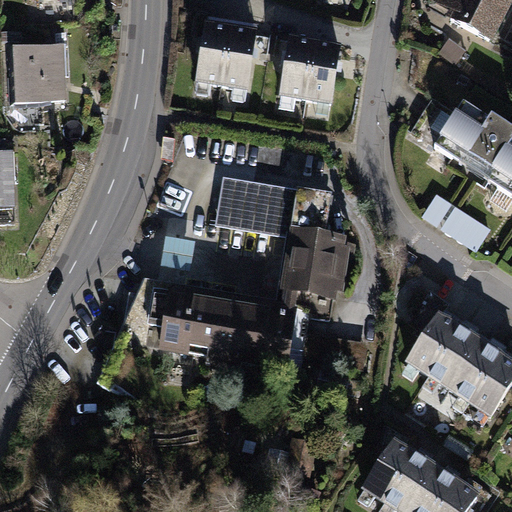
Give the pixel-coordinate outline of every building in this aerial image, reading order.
[(511,21),(511,1),(508,0),(438,0),(433,10),(499,46),(511,21)] [(255,33),(202,26),(193,98),(246,105),(255,33)] [(340,54),(286,45),(274,113),(328,122),(340,54)] [(66,49),(15,51),(17,109),(69,106),(66,49)] [(511,132),(467,105),(439,150),(511,194),(511,132)] [(0,228),(18,227),(15,156),(7,157),(7,143),(0,142),(0,228)] [(292,194),(220,181),(213,228),(284,241),(292,194)] [(343,246),(344,241),(324,238),(330,200),(292,194),(284,241),(274,305),(292,314),(326,319),(329,299),(333,300),(335,291),(341,292),(348,247),(343,246)] [(435,198),(421,221),(473,255),(487,233),(435,198)] [(165,288),(139,283),(96,385),(178,423),(208,360),(284,369),(292,314),(274,305),(165,288)] [(511,394),(511,367),(434,321),(401,376),(490,430),(511,394)] [(306,336),(302,359),(362,370),(366,346),(306,336)] [(394,446),(358,503),(371,511),(470,511),(478,500),(394,446)]
